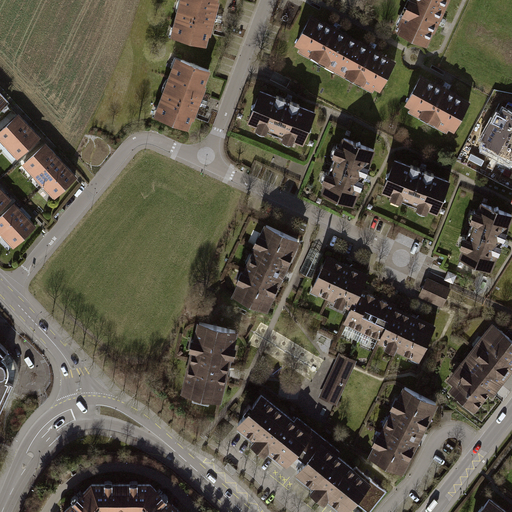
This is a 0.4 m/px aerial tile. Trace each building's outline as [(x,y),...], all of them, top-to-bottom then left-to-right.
[(178,0),(170,34),(205,43),(216,0),(178,0)] [(444,0),(413,0),(399,32),(427,45),(447,1),(444,0)] [(310,16),(294,45),(337,68),(353,38),(310,16)] [(353,38),(337,68),(380,91),(396,61),(353,38)] [(176,56),(154,114),(187,127),(210,69),(176,56)] [(422,76),(406,105),(454,131),(470,102),(422,76)] [(247,120),(303,142),(315,112),(259,90),(247,120)] [(483,140),(511,153),(511,120),(496,113),(483,140)] [(18,116),(0,132),(0,135),(9,145),(28,127),(18,116)] [(28,127),(9,145),(19,156),(38,138),(28,127)] [(322,192),(353,203),(374,147),(343,136),(322,192)] [(45,145),(26,163),(36,174),(55,156),(45,145)] [(55,156),(36,174),(47,185),(66,167),(55,156)] [(395,157),(383,188),(437,209),(449,178),(395,157)] [(66,167),(47,185),(57,196),(76,178),(66,167)] [(0,189),(0,208),(9,200),(0,189)] [(511,212),(482,201),(460,256),(490,268),(511,213),(511,212)] [(14,205),(0,217),(0,228),(5,233),(24,215),(14,205)] [(24,215),(5,233),(15,244),(34,227),(24,215)] [(259,218),(227,289),(267,307),(299,236),(259,218)] [(312,289),(352,307),(360,289),(368,273),(328,254),(312,289)] [(425,275),(416,295),(440,306),(449,287),(425,275)] [(363,330),(378,296),(360,289),(352,307),(344,323),(363,330)] [(363,330),(380,338),(394,306),(395,304),(378,296),(363,330)] [(379,340),(419,358),(434,324),(394,306),(380,338),(379,340)] [(235,326),(195,317),(178,390),(218,399),(235,326)] [(511,338),(492,322),(445,382),(479,409),(511,366),(511,338)] [(0,411),(14,381),(12,380),(15,371),(14,360),(5,351),(7,349),(0,341),(0,411)] [(337,352),(317,394),(335,403),(355,361),(337,352)] [(401,384),(364,455),(399,473),(436,402),(401,384)] [(260,390),(234,422),(252,436),(248,441),(263,453),(267,448),(285,462),(294,451),(311,430),(260,390)] [(313,427),(311,430),(294,451),(303,459),(320,438),(323,435),(313,427)] [(303,459),(292,471),(342,511),(351,499),(369,477),(320,438),(303,459)] [(385,489),(369,477),(351,499),(367,511),(385,489)] [(104,511),(138,511),(150,478),(91,480),(104,511)] [(184,511),(150,478),(138,511),(184,511)] [(60,511),(104,511),(91,480),(60,511)] [(509,511),(489,496),(477,511),(509,511)]
